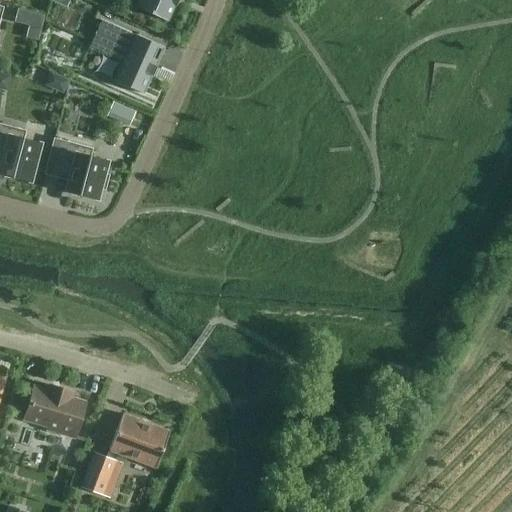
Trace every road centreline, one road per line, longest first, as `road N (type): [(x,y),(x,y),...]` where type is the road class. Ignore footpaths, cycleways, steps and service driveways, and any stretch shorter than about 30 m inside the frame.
road 1 (residential): [(0,203),(87,227),(113,219),(150,154),(213,0)]
road 2 (track): [(387,511),(511,287)]
road 3 (residential): [(0,338),(60,350),(193,399)]
